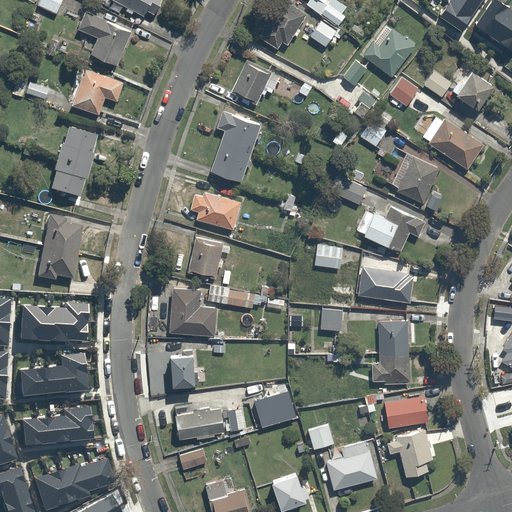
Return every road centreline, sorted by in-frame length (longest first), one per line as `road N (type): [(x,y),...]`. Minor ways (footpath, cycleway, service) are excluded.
road 1 (residential): [(157,511),(120,391),(118,316),(153,153),(221,0)]
road 2 (residential): [(496,507),(458,336),(472,260),(511,189)]
